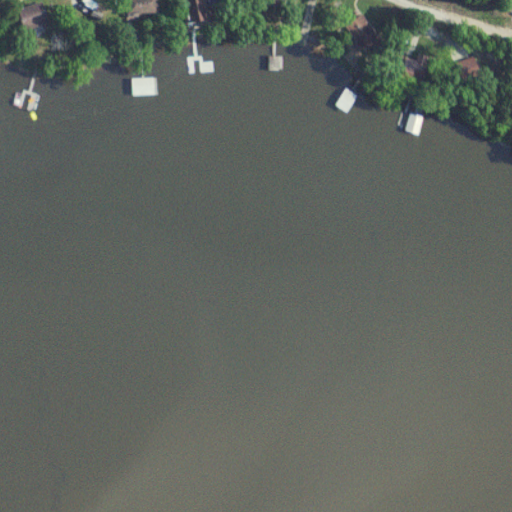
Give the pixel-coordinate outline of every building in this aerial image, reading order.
[(52,24),(43,2),(18,12),(27,34),(52,24)] [(368,55),(383,44),(362,16),(348,28),(368,55)] [(464,83),(483,76),(476,57),(458,64),(464,83)] [(132,79),(132,95),(156,95),(156,79),(132,79)] [(424,118),(411,115),(407,133),(420,136),(424,118)]
